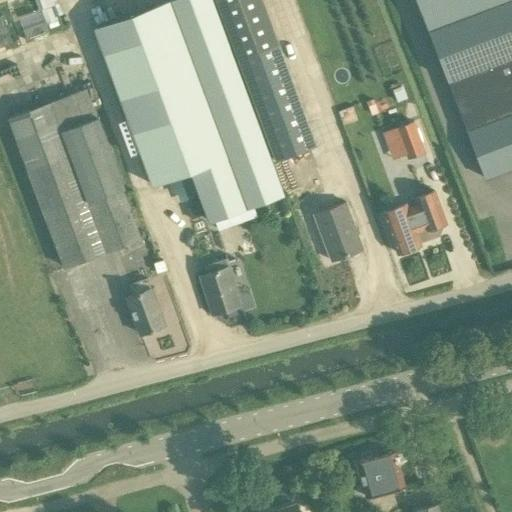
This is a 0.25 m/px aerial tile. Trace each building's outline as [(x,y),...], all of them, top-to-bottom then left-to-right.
[(56,0),(35,0),(39,10),(41,9),(58,3),(56,0)] [(283,194),(228,43),(211,0),(168,0),(94,28),(152,185),(190,171),(209,221),(243,209),(253,205),(283,194)] [(215,0),(238,59),(277,44),(260,0),(215,0)] [(511,0),(418,0),(430,30),(485,178),(511,167),(511,0)] [(45,21),(23,29),(27,40),(50,32),(45,21)] [(275,160),(315,145),(277,44),(238,59),(275,160)] [(401,86),(392,90),(396,102),(405,98),(401,86)] [(129,251),(144,245),(123,189),(125,188),(99,117),(97,118),(86,90),(8,119),(64,268),(127,245),(129,251)] [(373,98),(367,101),(372,114),(382,111),(378,102),(375,103),(373,98)] [(407,158),(424,152),(413,121),(395,128),(407,158)] [(324,212),(311,217),(323,257),(352,247),(347,234),(361,229),(346,187),(319,197),(324,212)] [(406,209),(404,204),(382,213),(397,254),(420,245),(415,231),(426,227),(427,230),(445,223),(433,191),(415,198),(417,205),(406,209)] [(201,202),(186,208),(190,218),(205,213),(201,202)] [(253,205),(243,209),(247,221),(258,217),(253,205)] [(206,265),(209,272),(199,276),(212,315),(242,305),(226,258),(206,265)] [(157,271),(165,269),(163,261),(155,263),(157,271)] [(141,335),(165,325),(148,278),(130,285),(133,295),(127,298),(141,335)] [(368,496),(404,486),(396,452),(359,461),(368,496)]
